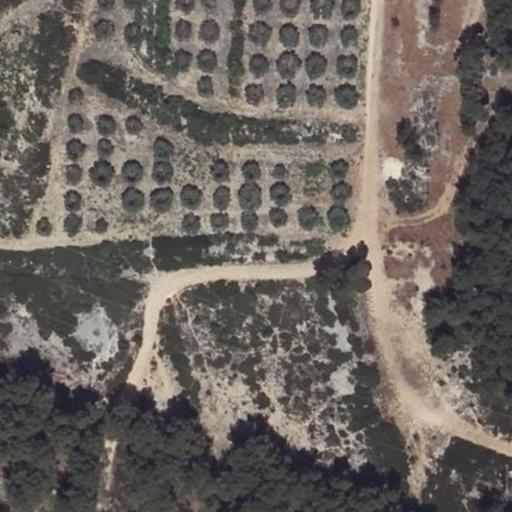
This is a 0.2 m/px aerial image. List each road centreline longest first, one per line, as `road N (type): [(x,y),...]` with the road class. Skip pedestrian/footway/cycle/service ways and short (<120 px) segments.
road 1 (track): [(382,0),(370,223),(349,259),(289,276),(169,284),(115,440),(103,511)]
road 2 (track): [(349,259),(418,409),(511,449)]
